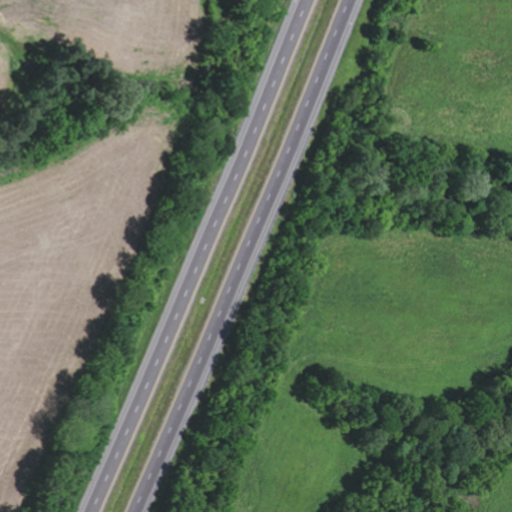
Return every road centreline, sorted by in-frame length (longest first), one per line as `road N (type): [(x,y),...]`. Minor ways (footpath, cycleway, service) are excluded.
road 1 (motorway): [(137,511),(351,0)]
road 2 (motorway): [(305,0),(91,511)]
